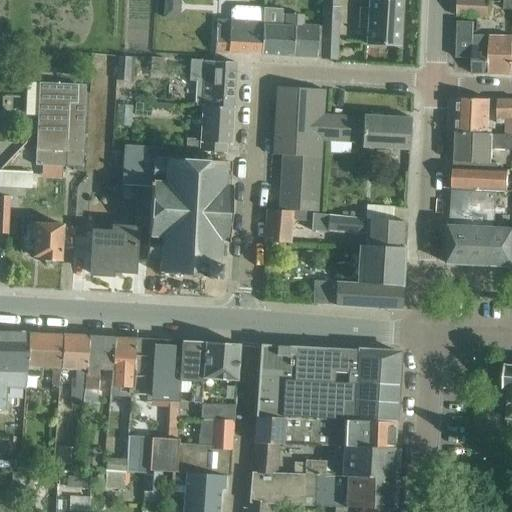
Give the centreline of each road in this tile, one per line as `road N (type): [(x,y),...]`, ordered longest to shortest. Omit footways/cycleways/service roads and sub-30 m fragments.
road 1 (residential): [(246,324),(255,91),(271,76),(434,83)]
road 2 (residential): [(421,337),(434,83)]
road 3 (secondary): [(246,324),(0,309)]
road 4 (residential): [(246,324),(234,511)]
road 5 (secondary): [(420,511),(428,360),(421,337)]
